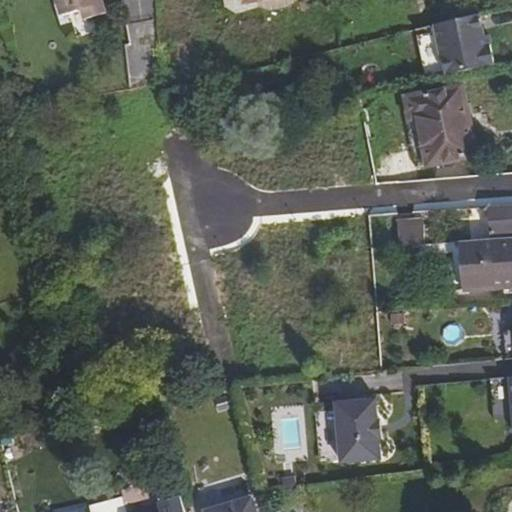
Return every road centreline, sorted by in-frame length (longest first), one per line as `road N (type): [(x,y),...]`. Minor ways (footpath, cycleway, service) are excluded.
road 1 (residential): [(511,181),(185,208)]
road 2 (unknown): [(511,371),(319,393)]
road 3 (residential): [(185,208),(217,352)]
